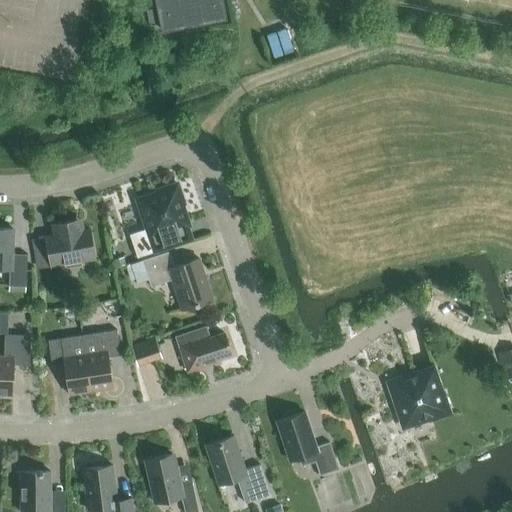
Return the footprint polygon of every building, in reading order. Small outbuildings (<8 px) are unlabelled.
[(156,0),(162,31),(225,19),(221,0),(156,0)] [(156,23),(153,8),(146,10),(149,24),(156,23)] [(269,28),(276,50),(296,43),(288,22),(269,28)] [(139,200),(148,228),(130,235),(137,257),(192,239),(180,203),(182,203),(176,185),(158,191),(159,193),(139,200)] [(82,231),(80,219),(53,224),(55,236),(45,237),(49,255),(37,257),(39,267),(95,257),(90,229),(82,231)] [(12,228),(0,227),(0,268),(9,269),(8,291),(25,292),(27,254),(11,253),(12,228)] [(172,279),(182,309),(212,299),(198,258),(173,266),(168,251),(142,260),(131,264),(137,282),(148,278),(151,287),(172,279)] [(175,334),(179,345),(187,371),(216,362),(215,359),(231,354),(224,333),(211,337),(207,323),(175,334)] [(117,329),(82,335),(85,352),(91,391),(113,387),(109,357),(120,355),(117,329)] [(0,356),(0,394),(13,395),(14,364),(29,365),(30,335),(4,334),(4,356),(0,356)] [(91,391),(85,352),(82,335),(48,340),(52,366),(63,364),(68,394),(91,391)] [(131,346),(138,365),(161,357),(155,338),(131,346)] [(511,348),(497,353),(502,371),(509,369),(511,380),(511,348)] [(387,384),(396,410),(399,409),(404,424),(429,416),(430,419),(450,412),(443,392),(440,393),(432,369),(387,384)] [(319,475),(338,468),(329,442),(316,446),(305,412),(276,421),(289,460),(298,457),(301,466),(315,461),(319,475)] [(245,469),(234,435),(205,445),(218,484),(236,478),(245,503),(270,494),(260,464),(245,469)] [(184,511),(196,511),(198,511),(192,483),(179,486),(172,453),(146,459),(156,502),(181,497),(184,511)] [(107,511),(133,511),(132,499),(117,500),(112,465),(83,469),(87,510),(106,507),(107,511)] [(20,471),(20,511),(64,511),(64,504),(50,504),(50,471),(20,471)]
